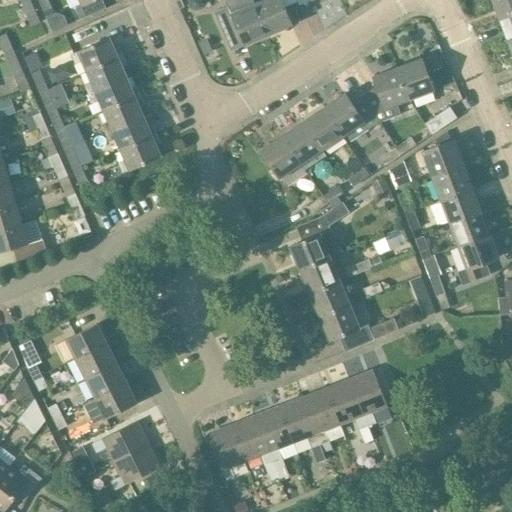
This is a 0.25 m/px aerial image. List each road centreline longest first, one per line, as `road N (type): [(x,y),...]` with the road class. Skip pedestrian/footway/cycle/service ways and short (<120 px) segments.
road 1 (residential): [(179,416),(207,399),(207,359),(193,323),(196,292),(204,274),(240,256),(246,234),(205,185)]
road 2 (residential): [(213,118),(401,0)]
road 3 (residential): [(439,0),(511,170)]
road 4 (residential): [(97,256),(179,416)]
road 5 (residential): [(97,256),(191,212),(205,185)]
road 6 (residential): [(213,118),(188,87),(153,0)]
